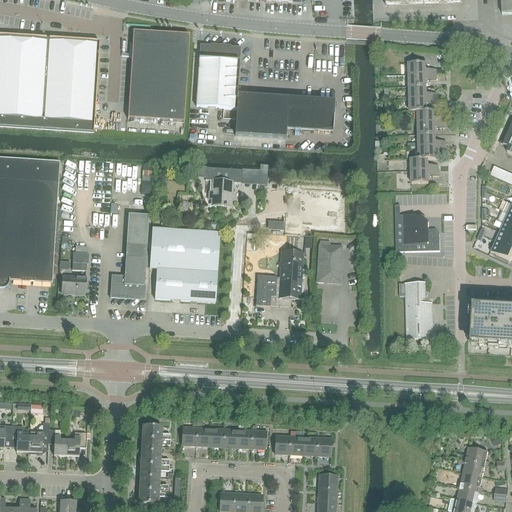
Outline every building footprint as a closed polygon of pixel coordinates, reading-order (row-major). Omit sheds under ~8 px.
[(511,0),(501,0),(502,16),(511,15),(511,0)] [(189,36),(133,32),(128,120),(184,123),(189,36)] [(0,127),(94,133),(94,123),(99,43),(0,36),(0,127)] [(270,51),(270,41),(259,40),(258,50),(270,51)] [(240,63),(240,48),(200,45),(199,60),(196,108),(236,110),(237,91),(239,63),(240,63)] [(425,64),(409,65),(409,74),(409,77),(436,76),(436,71),(425,72),(425,64)] [(436,76),(409,77),(409,80),(409,89),(426,89),(426,82),(436,81),(436,76)] [(285,139),(286,129),(333,132),(335,102),(244,96),(245,94),(243,96),(238,92),(240,90),(239,89),(238,91),(237,91),(236,110),(235,136),(285,139)] [(426,89),(409,89),(410,99),(410,101),(436,100),(436,95),(426,95),(426,89)] [(410,101),(410,104),(410,113),(418,113),(427,112),(427,106),(437,106),(436,100),(410,101)] [(427,112),(418,113),(418,122),(418,125),(445,124),(445,118),(435,119),(435,112),(427,112)] [(445,124),(418,125),(418,127),(419,137),(436,136),(436,129),(445,129),(445,124)] [(511,124),(506,138),(503,136),(499,144),(507,147),(508,149),(506,153),(511,155),(511,124)] [(436,136),(419,137),(419,146),(419,148),(446,148),(445,142),(436,142),(436,136)] [(446,148),(419,148),(419,151),(420,160),(420,161),(428,160),(437,160),(436,153),(446,153),(446,148)] [(0,289),(5,290),(9,286),(9,281),(52,284),(53,276),(60,163),(0,159),(0,289)] [(420,160),(411,160),(412,170),(412,172),(439,171),(438,166),(428,166),(428,160),(420,161),(420,160)] [(104,177),(111,177),(112,164),(105,164),(104,177)] [(490,176),(511,185),(511,174),(494,167),(490,176)] [(121,169),(117,174),(113,179),(122,185),(129,174),(121,169)] [(212,207),(224,207),(224,208),(230,208),(231,197),(231,193),(232,193),(233,184),(241,185),(242,172),(206,169),(205,181),(212,182),(211,193),(209,193),(208,201),(213,201),(212,207)] [(439,171),(412,172),(412,175),(412,185),(429,184),(428,177),(439,177),(439,171)] [(152,198),(153,182),(141,182),(141,197),(152,198)] [(111,193),(118,197),(124,188),(116,184),(111,193)] [(341,192),(301,190),(299,229),(339,232),(341,192)] [(144,288),(149,217),(128,215),(124,279),(113,279),(112,298),(143,300),(144,287),(144,288)] [(416,216),(395,217),(396,254),(440,252),(440,235),(435,230),(428,230),(428,225),(422,218),(416,218),(416,216)] [(511,238),(511,227),(504,224),(499,233),(511,238)] [(152,230),(152,237),(150,270),(157,270),(155,300),(215,304),(219,234),(152,230)] [(511,250),(511,238),(499,233),(495,242),(511,250)] [(296,250),(303,251),(304,240),(297,239),(296,250)] [(509,261),(511,254),(511,250),(495,242),(490,253),(509,261)] [(317,283),(324,284),(324,283),(339,283),(341,249),(329,248),(330,243),(320,243),(317,283)] [(255,307),(270,308),(270,304),(280,304),(280,298),(291,299),(291,301),(295,301),(295,299),(299,300),(300,294),(301,294),(304,293),(304,286),(302,284),(300,284),(301,280),(302,280),(304,278),(305,272),(303,270),(301,270),(302,256),(298,255),(298,254),(294,254),(293,255),(282,254),(281,279),(277,279),(277,278),(257,277),(255,307)] [(72,271),(86,272),(86,265),(72,264),(72,271)] [(62,294),(85,296),(86,279),(63,278),(62,294)] [(406,285),(407,341),(433,340),(432,304),(429,305),(429,302),(426,300),(425,285),(406,285)] [(474,302),(471,346),(511,348),(511,306),(511,307),(511,306),(510,305),(509,305),(503,304),(502,305),(501,306),(491,306),(491,303),(474,302)] [(29,439),(28,454),(29,454),(29,457),(36,457),(36,455),(41,455),(41,453),(47,453),(48,447),(48,432),(49,432),(49,425),(43,425),(42,432),(37,432),(37,433),(30,433),(30,434),(29,439)] [(0,450),(4,451),(4,449),(10,450),(11,428),(0,427),(0,450)] [(143,440),(170,442),(171,436),(162,436),(162,428),(144,427),(143,440)] [(11,428),(10,450),(16,450),(16,454),(28,454),(29,439),(30,434),(22,433),(23,428),(11,428)] [(182,447),(196,448),(197,430),(183,429),(182,447)] [(196,448),(210,448),(211,431),(197,430),(196,448)] [(210,448),(224,449),(225,431),(211,431),(210,448)] [(224,449),(238,450),(238,432),(225,431),(224,449)] [(48,432),(48,447),(54,447),(53,458),(66,458),(67,442),(59,442),(60,433),(49,432),(48,432)] [(238,450),(251,450),(252,433),(238,432),(238,450)] [(252,433),(251,450),(265,451),(266,433),(252,433)] [(67,442),(66,458),(79,459),(79,450),(86,450),(86,436),(74,435),(74,443),(67,442)] [(275,455),(289,456),(290,438),(276,438),(275,455)] [(289,456),(303,456),(304,439),(290,438),(289,456)] [(303,456),(317,457),(318,440),(304,439),(303,456)] [(170,442),(143,440),(142,453),(161,454),(161,447),(170,448),(170,442)] [(318,440),(317,457),(331,458),(331,441),(318,440)] [(478,461),(486,463),(488,453),(479,451),(480,449),(479,446),(475,446),(473,447),(472,450),(470,449),(468,459),(466,458),(464,465),(466,466),(466,465),(476,468),(478,461)] [(161,454),(142,453),(141,466),(169,468),(169,462),(160,461),(161,454)] [(466,466),(464,475),(483,479),(485,469),(488,470),(489,463),(486,463),(478,461),(476,468),(466,465),(466,466)] [(169,468),(141,466),(140,479),(159,480),(160,473),(168,473),(169,468)] [(472,487),(481,488),(483,479),(464,475),(462,484),(460,484),(458,491),(460,491),(470,493),(472,487)] [(320,477),(319,490),(336,491),(337,477),(320,477)] [(159,480),(140,479),(140,491),(167,493),(167,488),(159,487),(159,480)] [(484,489),(481,488),(472,487),(470,493),(460,491),(458,501),(477,505),(480,495),(482,496),(484,489)] [(496,489),(495,496),(508,497),(509,490),(496,489)] [(319,490),(318,504),(336,505),(336,491),(319,490)] [(167,493),(140,491),(139,504),(158,505),(158,498),(167,499),(167,493)] [(219,511),(233,511),(234,496),(220,495),(219,511)] [(233,511),(247,511),(248,496),(234,496),(233,511)] [(248,496),(247,511),(261,511),(262,497),(248,496)] [(478,511),(479,510),(476,510),(477,505),(458,501),(452,499),(449,511),(478,511)] [(0,500),(0,511),(11,511),(12,511),(5,511),(5,500),(0,500)] [(19,511),(12,511),(11,511),(24,511),(25,501),(19,501),(19,511)] [(61,503),(60,511),(85,511),(86,511),(75,511),(76,504),(61,503)]
